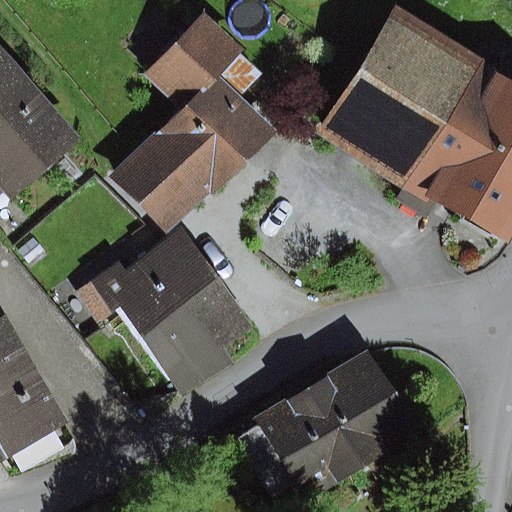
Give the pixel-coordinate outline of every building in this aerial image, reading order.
[(186,109),(112,182),(158,229),(256,132),(217,93),(253,58),(202,6),(142,65),(186,109)] [(511,208),(511,84),(375,10),(309,131),(498,234),(511,208)] [(3,53),(0,55),(0,200),(72,148),(3,53)] [(183,236),(102,292),(175,397),(230,359),(220,345),(246,327),(183,236)] [(0,469),(62,440),(5,323),(0,325),(0,469)] [(363,361),(255,418),(298,500),(407,443),(363,361)]
